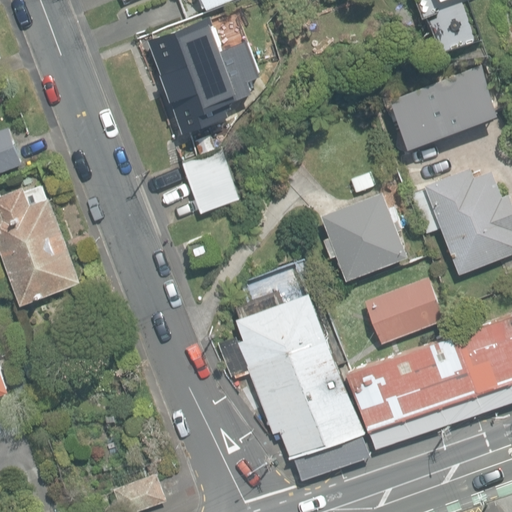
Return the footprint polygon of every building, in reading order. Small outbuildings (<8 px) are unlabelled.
[(151,36),(186,130),(232,113),(228,101),(256,91),(251,78),(264,73),(250,36),(226,45),(214,12),(151,36)] [(397,102),(413,144),(499,110),(482,68),(397,102)] [(0,173),(24,164),(10,127),(0,130),(0,173)] [(185,160),(203,209),(242,195),(223,146),(185,160)] [(444,225),(461,271),(511,251),(511,191),(511,190),(504,193),(494,166),(476,173),(472,164),(427,181),(429,186),(413,192),(428,231),(444,225)] [(11,270),(23,302),(83,280),(69,243),(73,242),(68,230),(65,231),(51,195),(47,196),(43,183),(26,189),(25,185),(11,190),(1,194),(0,190),(0,240),(11,270)] [(339,251),(349,277),(410,254),(400,228),(405,226),(401,216),(397,217),(386,188),(324,211),(333,234),(326,237),(333,254),(339,251)] [(189,242),(197,262),(218,253),(210,233),(189,242)] [(368,297),(384,340),(447,317),(431,273),(368,297)] [(296,454),(305,478),(373,451),(365,432),(368,431),(313,289),(240,318),(247,337),(240,339),(237,330),(218,337),(234,377),(251,370),(275,431),(282,429),(292,455),(296,454)] [(511,313),(352,371),(379,447),(511,398),(511,313)] [(0,392),(11,389),(12,388),(11,385),(0,353),(0,392)] [(0,489),(47,477),(34,429),(14,434),(8,412),(0,413),(0,489)] [(115,487),(124,511),(136,511),(169,500),(158,471),(115,487)]
